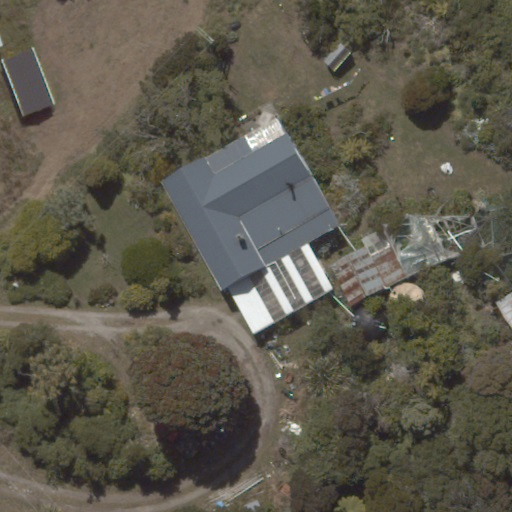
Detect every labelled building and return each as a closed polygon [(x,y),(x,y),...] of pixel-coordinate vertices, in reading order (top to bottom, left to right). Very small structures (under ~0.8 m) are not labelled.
[(335,72),(351,54),(340,43),(323,61),(335,72)] [(34,48),(2,60),(23,117),(56,105),(34,48)] [(277,114),(158,180),(221,291),(228,288),(254,333),(334,289),(308,243),(340,225),(277,114)] [(366,245),(329,264),(350,306),(408,277),(391,245),(371,255),(366,245)] [(511,291),(495,303),(511,328),(511,291)]
